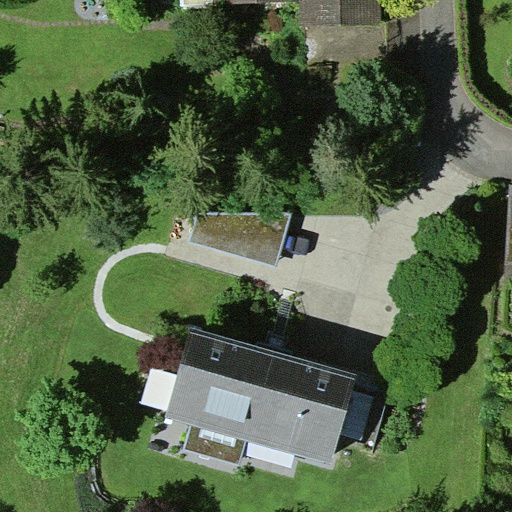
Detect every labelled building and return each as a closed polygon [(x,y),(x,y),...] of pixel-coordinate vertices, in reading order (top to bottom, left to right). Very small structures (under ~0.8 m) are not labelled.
[(381,0),(301,0),(302,1),(303,28),(308,27),(383,25),(381,0)] [(383,25),(308,27),(309,63),(399,61),(398,25),(383,25)] [(199,213),(189,242),(278,268),(294,212),(199,213)] [(192,326),(167,416),(192,422),(184,449),(239,466),(247,439),(332,462),(338,442),(358,372),(352,371),(192,326)] [(352,369),(352,371),(358,372),(338,442),(373,452),(393,380),(352,369)]
